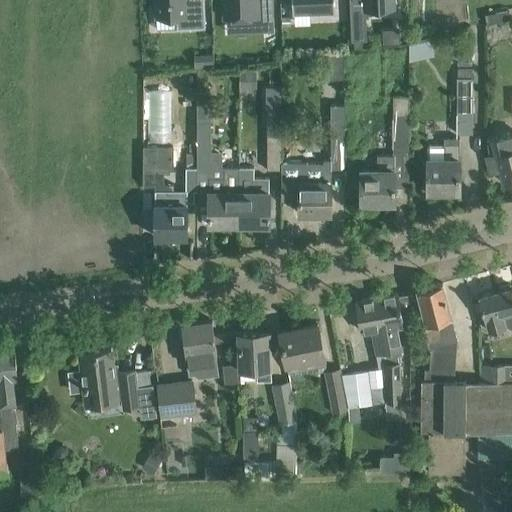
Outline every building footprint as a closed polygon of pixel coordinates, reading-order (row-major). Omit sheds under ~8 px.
[(155,0),(156,17),(176,16),(177,28),(205,26),(203,0),(155,0)] [(223,0),(224,17),(226,17),(245,16),(246,31),(273,29),(271,0),(223,0)] [(334,0),(292,0),(293,13),(335,11),(334,0)] [(346,0),(348,40),(364,39),(363,7),(370,6),(370,1),(388,1),(388,0),(346,0)] [(508,9),(484,14),(487,24),(510,19),(508,9)] [(472,68),(456,68),(456,78),(457,133),(472,133),(472,77),(472,68)] [(240,70),(239,86),(253,86),(253,70),(240,70)] [(196,86),(186,86),(186,99),(196,99),(196,86)] [(171,90),(149,90),(150,133),(171,133),(171,90)] [(408,95),(392,95),(392,116),(392,152),(408,152),(408,134),(408,116),(408,115),(408,95)] [(324,162),(282,162),(282,178),(282,198),(299,198),(299,213),(331,213),(331,193),(331,181),(330,169),(344,169),(344,105),(331,105),(331,160),(324,160),(324,162)] [(280,107),(266,107),(266,137),(266,171),(281,171),(281,153),(281,137),(281,119),(280,119),(280,107)] [(209,121),(197,121),(197,167),(197,169),(209,169),(209,223),(239,223),(238,192),(224,191),(238,192),(238,163),(221,163),(221,151),(209,151),(209,121)] [(489,156),(486,157),(490,171),(500,168),(504,183),(511,180),(511,134),(505,136),(487,141),(489,156)] [(428,158),(427,158),(427,170),(427,190),(459,190),(459,170),(459,137),(444,137),(444,145),(430,145),(428,147),(428,158)] [(172,146),(143,146),(142,186),(155,186),(155,236),(187,236),(187,202),(194,202),(194,191),(197,191),(197,169),(197,167),(196,167),(186,167),(185,167),(185,190),(173,190),(173,183),(163,183),(163,169),(172,169),(172,146)] [(361,172),(361,182),(361,202),(395,202),(395,182),(395,158),(395,154),(378,154),(378,172),(375,172),(361,172)] [(196,156),(186,156),(186,164),(186,167),(196,167),(196,156)] [(254,166),(238,166),(238,192),(239,223),(269,223),(269,203),(269,178),(254,178),(254,166)] [(442,283),(417,289),(423,313),(419,314),(428,348),(430,348),(429,368),(424,368),(423,380),(454,380),(458,341),(442,283)] [(511,286),(478,296),(485,319),(485,318),(489,331),(506,326),(510,328),(511,327),(511,286)] [(388,356),(403,353),(398,327),(403,326),(396,292),(377,296),(388,356)] [(377,296),(356,300),(359,320),(362,333),(373,331),(378,360),(380,368),(382,368),(383,384),(387,384),(386,370),(385,366),(384,359),(388,359),(388,356),(377,296)] [(208,363),(217,362),(212,320),(182,323),(188,375),(194,374),(199,377),(210,376),(208,363)] [(318,323),(280,331),(288,373),(326,366),(318,323)] [(257,379),(271,379),(269,331),(238,332),(239,368),(256,367),(257,379)] [(13,345),(0,347),(0,417),(5,449),(15,447),(17,445),(18,443),(15,422),(15,408),(11,408),(11,402),(15,402),(12,378),(17,377),(13,345)] [(79,353),(81,368),(67,370),(70,391),(84,389),(86,404),(117,400),(117,399),(122,399),(123,408),(139,405),(140,417),(156,415),(152,385),(137,386),(135,370),(114,373),(111,349),(79,353)] [(387,384),(383,384),(386,404),(400,402),(398,364),(397,357),(403,356),(403,353),(388,356),(388,359),(384,359),(385,366),(386,370),(387,384)] [(482,364),(482,381),(505,381),(505,364),(482,364)] [(380,368),(342,373),(348,406),(359,405),(372,403),(372,405),(386,404),(383,384),(382,368),(380,368)] [(341,371),(325,374),(332,411),(348,408),(348,406),(342,373),(341,371)] [(158,384),(162,427),(180,426),(179,415),(197,413),(193,380),(158,384)] [(423,380),(421,380),(422,400),(421,431),(429,431),(428,471),(465,471),(465,432),(478,432),(478,454),(504,455),(511,454),(511,381),(505,381),(482,381),(466,381),(466,380),(454,380),(423,380)] [(271,384),(279,423),(296,419),(288,381),(271,384)] [(257,430),(243,431),(245,461),(259,460),(258,430),(257,430)] [(21,464),(20,480),(21,495),(24,510),(34,509),(32,464),(21,464)] [(211,465),(211,477),(245,476),(245,464),(211,465)]
